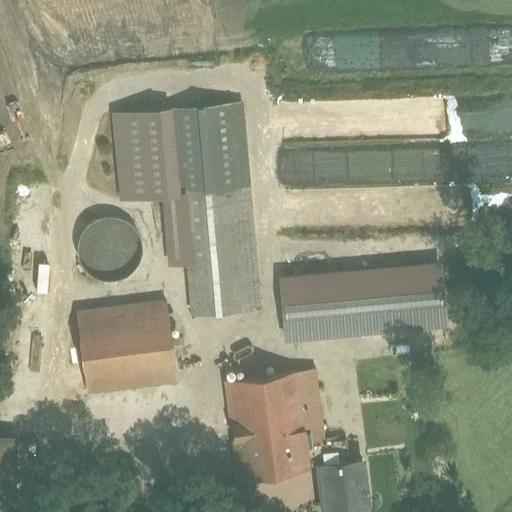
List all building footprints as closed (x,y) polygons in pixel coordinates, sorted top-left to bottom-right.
[(257,307),(238,96),(170,102),(189,313),(257,307)] [(23,192),(21,292),(41,293),(43,193),(23,192)] [(139,231),(130,220),(118,214),(106,213),(94,217),(84,224),(78,236),(77,248),(80,260),(88,270),(99,276),(112,278),(125,274),(134,266),(141,254),(142,242),(139,231)] [(378,292),(280,301),(284,339),(363,332),(381,330),(380,317),(378,292)] [(75,308),(85,395),(175,386),(166,298),(75,308)] [(316,366),(220,377),(231,475),(313,465),(318,511),(320,511),(370,506),(364,452),(327,456),(316,366)] [(15,475),(15,433),(0,433),(0,507),(14,507),(15,475)]
